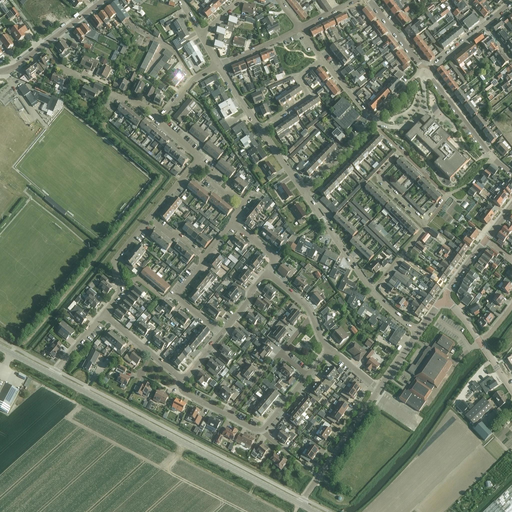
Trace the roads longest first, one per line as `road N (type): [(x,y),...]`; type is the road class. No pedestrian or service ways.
road 1 (tertiary): [(299,504),(52,374)]
road 2 (residential): [(303,498),(374,395)]
road 3 (residential): [(372,290),(302,191)]
